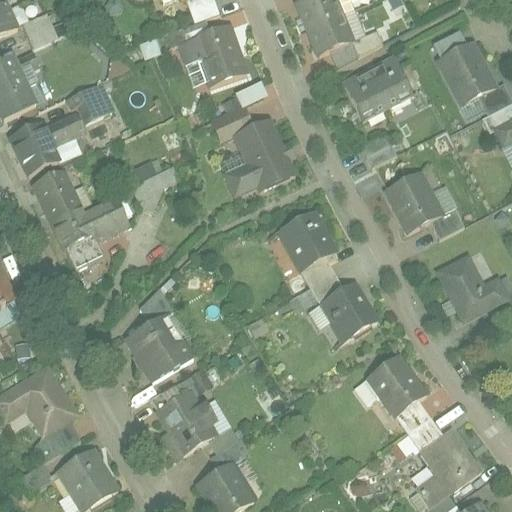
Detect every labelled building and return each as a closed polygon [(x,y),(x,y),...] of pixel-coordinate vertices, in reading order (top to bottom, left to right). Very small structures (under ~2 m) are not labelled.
[(2,0),(0,0),(0,41),(17,34),(2,0)] [(329,0),(320,0),(296,10),(317,60),(349,46),(329,0)] [(19,28),(30,54),(57,44),(46,17),(19,28)] [(242,83),(223,33),(194,44),(214,94),(242,83)] [(487,97),(464,54),(437,68),(460,111),(487,97)] [(7,65),(0,68),(0,129),(30,115),(7,65)] [(410,103),(392,67),(343,92),(360,127),(410,103)] [(231,99),(238,114),(264,102),(257,87),(231,99)] [(253,131),(245,114),(210,130),(218,147),(229,142),(242,171),(222,180),(233,202),(253,193),(256,199),(286,186),(260,128),(253,131)] [(12,138),(29,176),(58,163),(41,125),(12,138)] [(511,126),(494,135),(502,152),(511,147),(511,126)] [(359,150),(369,172),(393,162),(383,139),(359,150)] [(130,172),(134,185),(160,177),(156,165),(130,172)] [(157,191),(177,188),(175,177),(132,183),(137,214),(160,211),(157,191)] [(384,196),(405,238),(435,223),(413,181),(384,196)] [(72,187),(38,200),(60,256),(124,231),(113,205),(83,216),(72,187)] [(311,219),(275,241),(299,280),(335,258),(311,219)] [(470,260),(437,275),(461,329),(511,305),(511,302),(501,279),(483,288),(470,260)] [(341,296),(317,311),(341,350),(366,334),(341,296)] [(128,337),(153,385),(199,360),(188,342),(170,352),(154,323),(128,337)] [(416,406),(391,369),(366,385),(391,422),(416,406)] [(47,371),(0,399),(0,420),(6,431),(27,418),(41,441),(76,419),(47,371)] [(185,401),(155,418),(182,462),(211,445),(185,401)] [(479,479),(451,437),(441,444),(416,406),(391,422),(433,484),(420,492),(433,510),(479,479)] [(92,511),(113,500),(89,459),(55,479),(74,511),(92,511)] [(40,468),(17,483),(28,498),(50,483),(40,468)] [(224,472),(195,491),(208,511),(247,511),(249,511),(224,472)]
